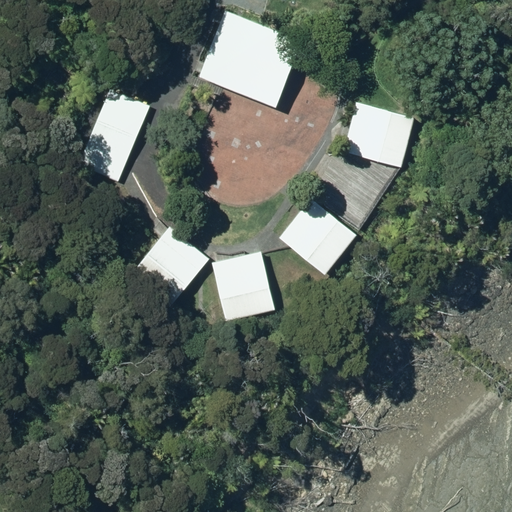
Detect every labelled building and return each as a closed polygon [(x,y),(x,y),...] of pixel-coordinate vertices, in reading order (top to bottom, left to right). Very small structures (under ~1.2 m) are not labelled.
[(200,75),(280,107),(306,40),(226,10),(200,75)] [(118,180),(151,107),(123,94),(89,168),(118,180)] [(405,166),(418,116),(356,100),(344,150),(405,166)] [(360,235),(309,195),(279,234),(330,274),(360,235)] [(210,259),(169,227),(133,269),(175,303),(210,259)] [(212,261),(228,321),(276,309),(261,248),(212,261)]
